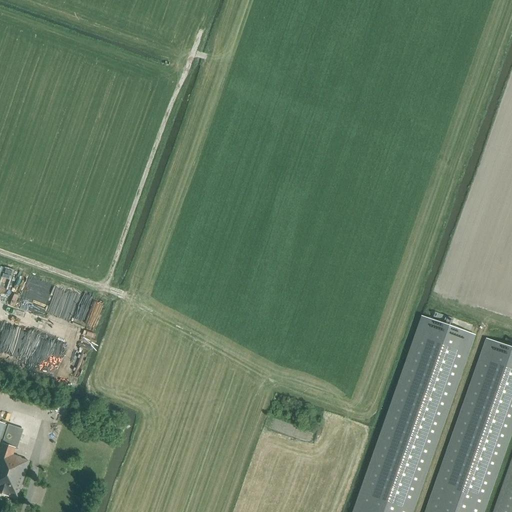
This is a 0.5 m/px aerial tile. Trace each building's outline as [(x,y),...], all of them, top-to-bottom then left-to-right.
[(357,511),(414,511),(477,331),(426,314),(357,511)] [(92,320),(88,329),(93,331),(97,322),(92,320)] [(90,335),(86,345),(92,347),(95,336),(90,335)] [(484,511),(511,431),(511,343),(488,335),(427,511),(484,511)] [(0,493),(9,496),(9,495),(18,497),(30,462),(21,459),(22,458),(14,456),(16,449),(17,450),(23,431),(0,422),(0,493)] [(511,511),(511,459),(493,511),(511,511)]
